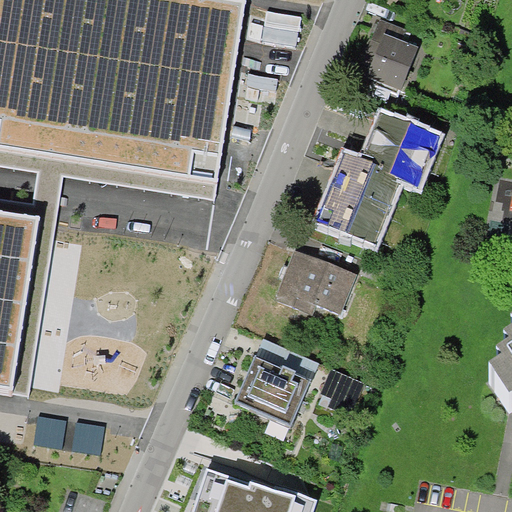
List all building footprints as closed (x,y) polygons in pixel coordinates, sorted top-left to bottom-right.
[(0,0),(0,146),(215,178),(241,0),(0,0)] [(368,80),(399,92),(414,56),(397,49),(403,34),(379,24),(362,65),(372,69),(368,80)] [(415,194),(435,145),(381,123),(362,170),(344,163),(317,227),(374,250),(399,188),(415,194)] [(0,166),(213,195),(215,178),(0,146),(0,166)] [(295,257),(276,304),(296,313),(300,304),(336,318),(352,280),(295,257)] [(360,278),(384,288),(390,275),(365,265),(360,278)] [(511,335),(511,336),(511,347),(504,352),(509,360),(497,368),(502,376),(490,384),(509,412),(511,410),(511,335)] [(293,429),(311,386),(251,362),(233,404),(293,429)] [(14,376),(0,374),(0,423),(7,425),(14,376)] [(326,413),(347,421),(361,386),(331,374),(323,395),(332,399),(326,413)] [(91,388),(39,381),(32,429),(84,437),(91,388)] [(189,500),(219,511),(248,511),(262,479),(207,456),(189,500)]
